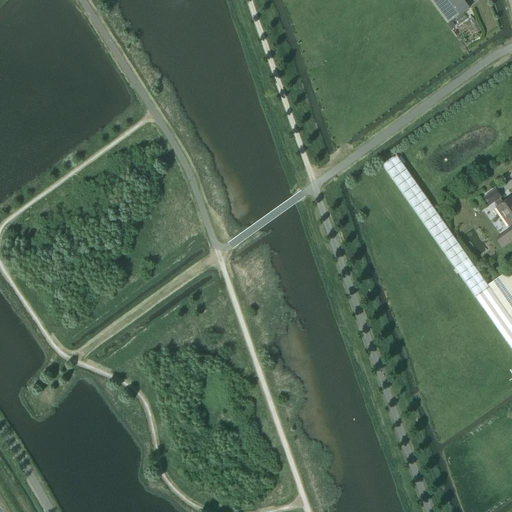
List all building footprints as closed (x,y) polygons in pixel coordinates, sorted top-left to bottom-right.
[(430,0),(447,23),(468,8),(462,0),(430,0)] [(396,156),(383,165),(511,350),(511,320),(487,285),(396,156)] [(508,226),(511,223),(511,199),(510,197),(502,203),(499,198),(500,197),(495,189),(483,198),(489,205),(494,202),(497,206),(495,207),(508,226)] [(511,228),(511,227),(495,238),(502,248),(511,240),(511,228)] [(511,274),(509,270),(487,285),(511,320),(511,274)]
